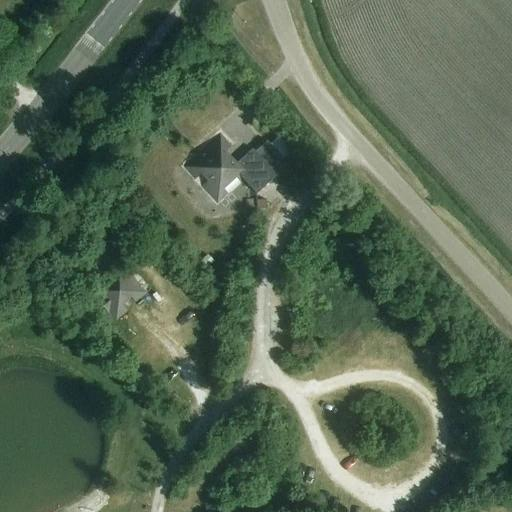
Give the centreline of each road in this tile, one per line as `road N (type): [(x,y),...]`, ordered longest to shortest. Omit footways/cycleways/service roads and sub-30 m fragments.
road 1 (unclassified): [(511,314),(302,76),(273,0)]
road 2 (tertiary): [(0,153),(124,0)]
